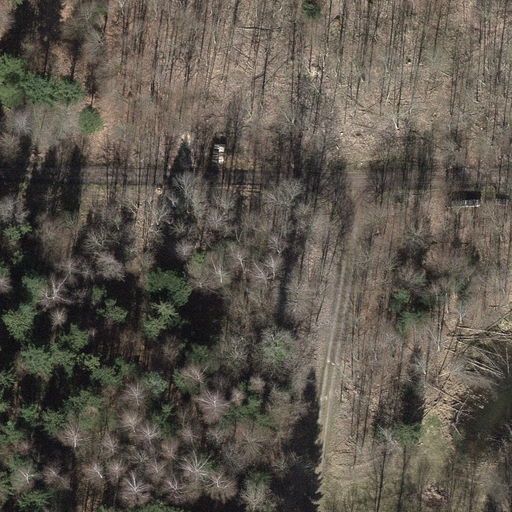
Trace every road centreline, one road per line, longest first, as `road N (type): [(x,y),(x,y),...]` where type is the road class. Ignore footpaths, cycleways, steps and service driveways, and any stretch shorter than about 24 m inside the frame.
road 1 (track): [(0,171),(462,178),(511,170)]
road 2 (track): [(312,511),(362,176)]
